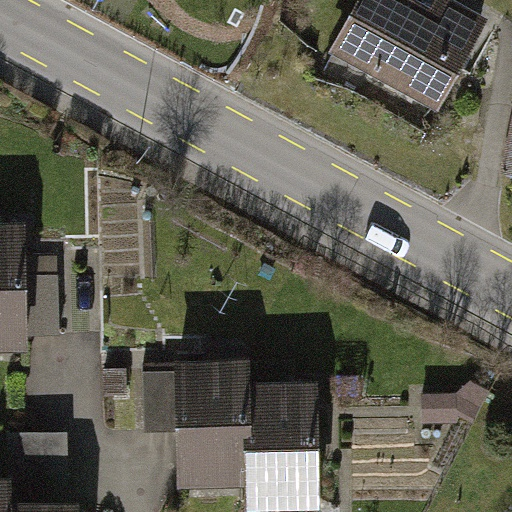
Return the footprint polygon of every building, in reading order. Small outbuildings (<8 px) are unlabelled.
[(433,0),(430,7),(415,0),(364,0),(340,48),(454,106),(497,22),(454,0),(433,0)] [(511,131),(503,175),(511,176),(511,131)] [(35,225),(0,224),(0,350),(36,350),(35,225)] [(254,354),(183,356),(184,376),(186,439),(187,489),(258,487),(255,381),(254,354)] [(108,374),(108,401),(135,401),(135,375),(108,374)] [(327,379),(255,381),(258,487),(258,508),(330,506),(327,379)] [(422,393),(422,426),(493,427),(494,393),(422,393)] [(17,478),(0,478),(0,511),(17,511),(17,501),(17,478)] [(91,511),(92,500),(17,501),(17,511),(91,511)]
